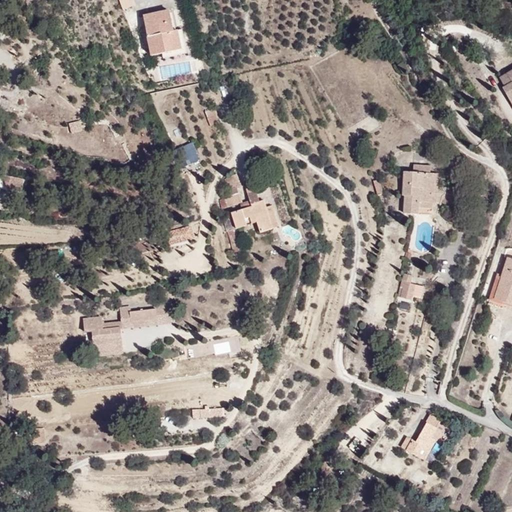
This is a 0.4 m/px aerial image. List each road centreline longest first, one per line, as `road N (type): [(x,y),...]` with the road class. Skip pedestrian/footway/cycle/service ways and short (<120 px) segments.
road 1 (residential): [(435,408),(502,182),(491,154),(446,99),(430,46),(433,30),(451,26),(490,43)]
road 2 (residential): [(435,408),(341,379),(335,362),(355,248),(346,194),(298,152),(270,141),(235,143)]
